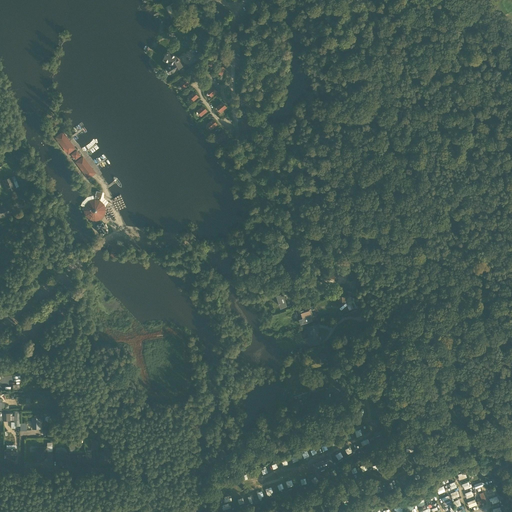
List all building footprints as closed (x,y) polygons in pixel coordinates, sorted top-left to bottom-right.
[(170,5),(176,15),(179,14),(178,13),(184,10),(178,0),(170,5)] [(188,15),(191,21),(197,17),(193,12),(188,15)] [(182,65),(179,60),(177,57),(177,56),(167,51),(163,58),(164,58),(169,61),(169,62),(169,63),(170,64),(172,64),(169,66),(167,67),(170,72),(182,65)] [(205,65),(209,68),(213,61),(208,58),(205,65)] [(216,71),(221,74),(225,67),(220,64),(216,71)] [(192,75),(196,79),(202,74),(198,70),(192,75)] [(179,83),(183,87),(189,82),(185,78),(179,83)] [(207,91),(211,95),(217,90),(213,86),(207,91)] [(188,96),(192,100),(198,95),(194,91),(188,96)] [(216,106),(220,111),(226,106),(222,102),(216,106)] [(197,110),(201,114),(207,110),(203,105),(197,110)] [(207,123),(211,128),(217,123),(213,119),(207,123)] [(243,129),(244,128),(243,122),(250,120),(249,119),(242,121),(243,129)] [(251,127),(250,120),(243,122),(244,128),(251,127)] [(217,136),(220,140),(226,135),(223,131),(217,136)] [(56,137),(68,153),(75,148),(63,132),(56,137)] [(226,151),(229,156),(235,152),(232,147),(226,151)] [(72,154),(75,159),(80,155),(77,150),(72,154)] [(76,162),(88,178),(95,173),(83,157),(76,162)] [(3,180),(8,191),(15,187),(13,182),(11,177),(3,180)] [(95,220),(100,219),(104,215),(105,210),(105,209),(104,204),(100,201),(100,199),(101,199),(102,192),(96,191),(95,198),(95,199),(89,201),(86,205),(84,210),(86,215),(90,219),(95,220)] [(108,219),(114,217),(111,205),(105,207),(108,219)] [(0,208),(0,216),(1,216),(12,213),(11,209),(8,210),(7,206),(0,208)] [(106,232),(106,231),(107,231),(108,231),(108,230),(108,229),(107,229),(106,229),(106,228),(107,227),(106,224),(104,225),(102,222),(101,223),(101,224),(99,225),(98,225),(97,225),(97,226),(97,227),(98,227),(98,228),(99,227),(101,232),(100,233),(101,235),(106,232)] [(112,256),(120,258),(122,246),(111,243),(110,247),(112,248),(110,253),(113,253),(112,256)] [(325,279),(333,281),(335,273),(330,271),(329,274),(326,274),(325,279)] [(282,294),(277,296),(281,307),(286,305),(282,294)] [(300,319),(301,323),(312,320),(310,313),(311,313),(310,309),(309,309),(308,307),(299,309),(300,310),(303,318),(300,319)] [(311,333),(312,343),(320,342),(318,328),(308,329),(309,334),(311,333)] [(311,362),(312,366),(320,364),(320,363),(321,362),(320,357),(312,360),(313,362),(311,362)] [(316,386),(316,388),(326,385),(326,383),(325,383),(324,380),(314,382),(315,386),(316,386)] [(384,435),(385,439),(390,437),(394,436),(393,434),(395,433),(394,430),(392,430),(383,406),(376,408),(380,419),(377,420),(379,424),(381,424),(385,434),(384,435)] [(20,425),(20,410),(15,410),(15,421),(11,421),(11,428),(15,428),(15,425),(20,425)] [(34,452),(34,461),(41,461),(42,460),(42,459),(44,457),(45,458),(47,455),(47,447),(37,447),(37,451),(35,452),(34,452)] [(11,456),(16,456),(16,448),(11,448),(7,448),(7,451),(7,455),(7,456),(11,456)] [(56,452),(57,463),(66,463),(66,455),(66,452),(65,451),(62,451),(61,452),(56,452)] [(334,455),(336,460),(343,457),(341,452),(334,455)] [(75,465),(84,465),(84,454),(75,454),(75,465)] [(93,454),(84,454),(84,465),(93,465),(93,454)] [(319,470),(328,466),(326,460),(323,461),(323,460),(318,462),(314,464),(316,471),(317,470),(318,472),(320,471),(319,470)] [(439,496),(446,493),(443,487),(437,490),(439,496)] [(479,506),(487,503),(484,493),(480,495),(481,499),(477,501),(479,506)] [(476,501),(468,503),(469,509),(477,507),(476,501)]
